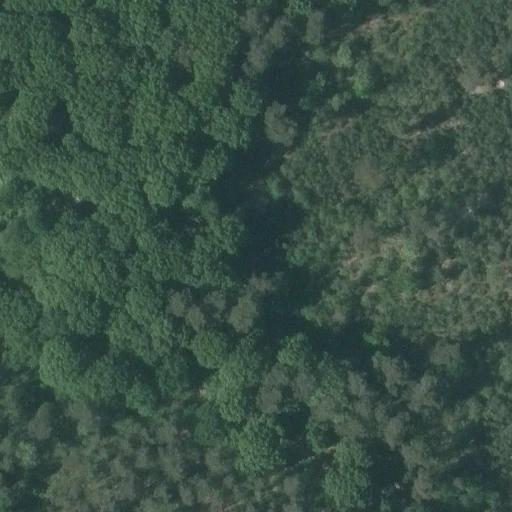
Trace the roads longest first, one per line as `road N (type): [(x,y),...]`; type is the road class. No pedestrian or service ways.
road 1 (track): [(418,511),(249,422),(0,326)]
road 2 (track): [(40,341),(83,178),(114,0)]
